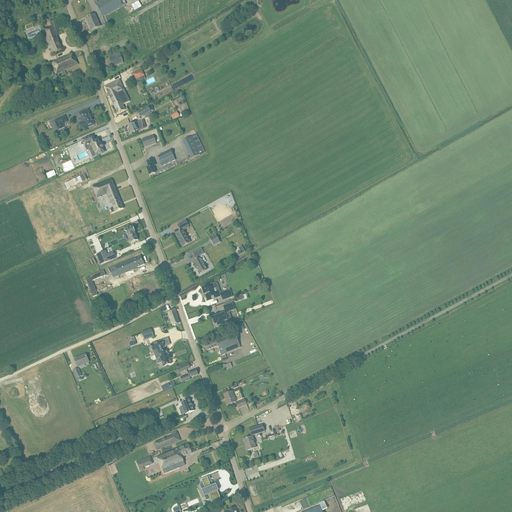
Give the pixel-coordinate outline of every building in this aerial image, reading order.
[(124,0),(100,0),(95,3),(102,17),(126,4),(124,0)] [(132,6),(135,11),(142,7),(138,1),(132,6)] [(95,14),(90,16),(86,18),(89,26),(90,25),(91,27),(90,28),(91,31),(100,27),(95,14)] [(53,21),(48,23),(47,23),(49,29),(42,31),(47,44),(49,43),(53,53),(57,51),(61,50),(56,36),(58,35),(53,21)] [(72,54),(68,56),(54,62),(59,73),(78,65),(75,57),(74,57),(72,54)] [(119,54),(113,56),(109,58),(112,67),(117,65),(122,63),(119,54)] [(145,76),(142,69),(134,73),(136,79),(145,76)] [(105,86),(110,96),(118,113),(125,110),(118,94),(123,92),(122,89),(123,88),(119,79),(105,86)] [(148,107),(148,106),(137,112),(140,117),(151,111),(150,111),(153,109),(151,105),(148,107)] [(84,111),(79,113),(80,116),(81,116),(84,122),(82,123),(84,128),(86,127),(87,128),(94,125),(92,120),(88,110),(84,112),(84,111)] [(68,122),(65,116),(54,121),(59,130),(65,127),(63,124),(68,122)] [(140,121),(133,124),(128,126),(131,133),(135,131),(138,131),(137,127),(141,126),(140,121)] [(196,134),(191,137),(182,141),(190,159),(200,154),(205,152),(196,134)] [(95,141),(93,136),(82,140),(83,142),(82,142),(82,143),(82,144),(82,145),(83,145),(84,145),(85,146),(87,145),(88,146),(89,145),(89,144),(91,144),(96,156),(105,152),(103,148),(103,147),(103,146),(103,145),(102,145),(101,145),(100,145),(98,140),(95,141)] [(141,140),(144,148),(156,144),(153,136),(141,140)] [(162,166),(176,160),(171,150),(158,156),(162,166)] [(153,159),(151,159),(147,161),(149,167),(147,168),(149,175),(154,173),(155,173),(152,166),(156,165),(153,159)] [(111,179),(107,181),(93,186),(98,197),(107,194),(111,204),(112,203),(113,207),(110,209),(112,213),(123,208),(111,179)] [(186,221),(177,225),(180,230),(181,231),(176,234),(182,247),(190,243),(183,231),(189,227),(188,225),(186,221)] [(133,226),(125,230),(127,235),(131,243),(138,240),(134,232),(135,232),(133,226)] [(204,254),(201,249),(192,254),(195,259),(197,258),(197,259),(192,262),(194,265),(193,265),(195,269),(196,268),(199,274),(207,270),(200,258),(199,257),(204,254)] [(106,251),(96,255),(101,265),(110,261),(116,259),(113,252),(107,254),(106,251)] [(141,256),(133,259),(137,268),(145,264),(141,256)] [(100,272),(96,274),(102,284),(124,275),(137,295),(146,291),(129,263),(102,275),(100,272)] [(206,296),(208,301),(221,296),(223,300),(232,297),(229,290),(219,294),(218,291),(215,292),(214,289),(217,287),(218,286),(217,284),(216,283),(212,284),(202,288),(204,294),(206,293),(207,295),(206,296)] [(213,319),(212,319),(213,323),(214,323),(215,324),(217,324),(218,326),(225,323),(224,321),(227,320),(225,315),(229,314),(229,312),(234,310),(232,303),(223,306),(225,313),(212,317),(213,319)] [(167,312),(169,317),(172,326),(179,323),(177,317),(178,316),(175,309),(167,312)] [(242,323),(233,327),(235,333),(244,329),(242,323)] [(235,333),(205,345),(207,351),(218,346),(222,356),(241,348),(235,333)] [(163,342),(160,343),(152,346),(154,353),(158,352),(164,369),(172,366),(171,361),(170,357),(169,357),(168,353),(165,353),(164,350),(166,349),(163,342)] [(74,359),(76,364),(78,367),(89,362),(85,354),(74,359)] [(182,372),(190,368),(188,364),(180,367),(182,372)] [(76,378),(77,378),(78,380),(81,379),(80,377),(82,376),(79,368),(73,370),(76,378)] [(196,370),(191,371),(188,373),(189,375),(182,378),(183,381),(190,378),(198,375),(196,370)] [(227,405),(228,405),(236,402),(232,391),(224,395),(225,399),(226,398),(228,404),(227,405)] [(189,399),(181,402),(186,414),(194,411),(189,399)] [(248,402),(246,403),(244,400),(236,403),(238,408),(249,404),(248,402)] [(158,409),(149,412),(151,417),(160,414),(158,409)] [(265,432),(263,425),(249,429),(251,436),(265,432)] [(123,431),(114,434),(117,441),(125,438),(123,431)] [(172,436),(155,443),(157,448),(174,441),(172,436)] [(252,437),(247,438),(246,438),(246,439),(243,439),(247,450),(256,448),(252,437)] [(158,458),(164,474),(180,467),(185,466),(181,457),(192,453),(188,444),(184,446),(178,449),(178,450),(158,458)] [(206,477),(199,480),(203,489),(200,490),(203,496),(207,494),(211,502),(219,498),(215,489),(214,489),(212,485),(210,486),(206,477)] [(320,506),(306,511),(322,511),(322,510),(327,508),(324,500),(319,503),(320,506)]
